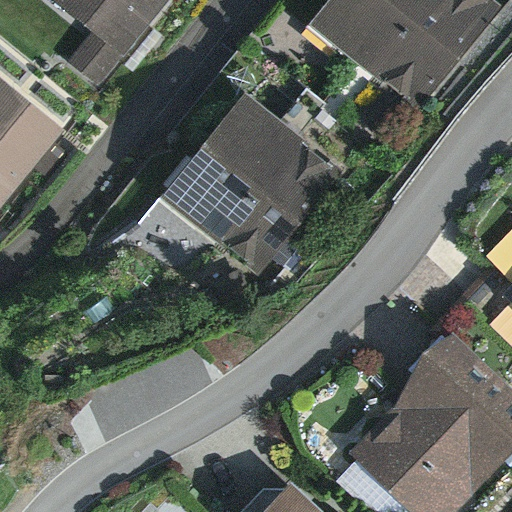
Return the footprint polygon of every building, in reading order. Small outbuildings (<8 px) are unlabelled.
[(51,0),(89,35),(68,56),(104,90),(188,0),(51,0)] [(488,21),(464,0),(345,0),(314,35),(402,115),(488,21)] [(0,92),(0,204),(56,142),(0,92)] [(245,94),(161,202),(259,278),(343,171),(245,94)] [(511,280),(501,292),(511,303),(511,280)] [(509,511),(511,510),(511,356),(492,336),(376,449),(437,511),(509,511)] [(348,511),(325,488),(300,511),(348,511)]
